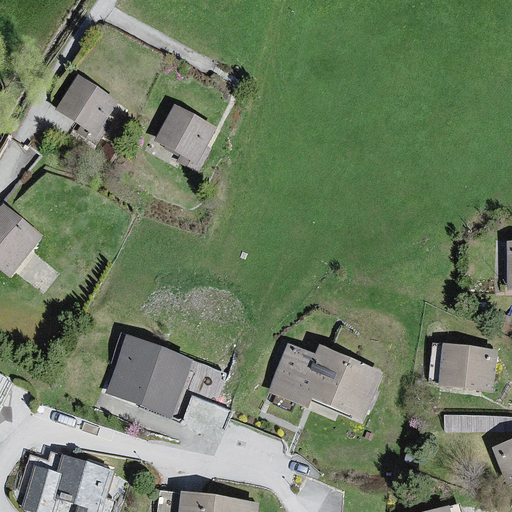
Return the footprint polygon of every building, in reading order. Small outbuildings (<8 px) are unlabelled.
[(124,109),(84,86),(61,120),(98,148),(124,109)] [(219,138),(179,113),(158,150),(201,175),(219,138)] [(48,249),(9,215),(0,227),(0,273),(16,284),(48,249)] [(205,371),(127,342),(110,399),(183,428),(205,371)] [(500,358),(447,347),(440,389),(494,397),(500,358)] [(292,349),(273,399),(314,418),(320,409),(366,428),(386,379),(326,351),(318,359),(292,349)] [(0,412),(14,390),(0,381),(0,412)] [(511,447),(493,455),(511,490),(511,447)] [(58,475),(35,463),(22,510),(25,511),(105,511),(118,481),(62,460),(58,475)] [(262,511),(263,510),(184,498),(182,511),(262,511)]
